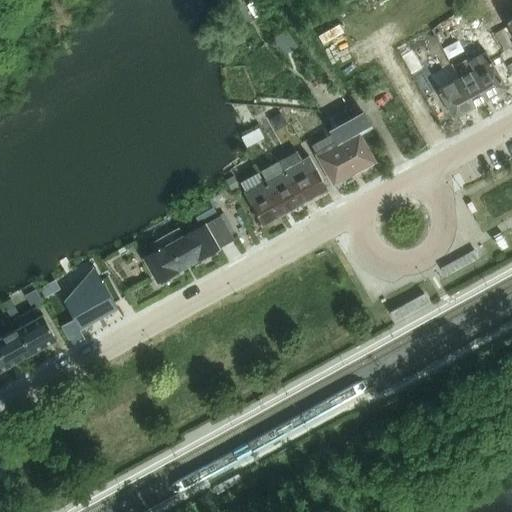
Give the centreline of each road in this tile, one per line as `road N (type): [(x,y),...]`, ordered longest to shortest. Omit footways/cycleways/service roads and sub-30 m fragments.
road 1 (residential): [(0,416),(356,211)]
road 2 (unclassified): [(356,211),(511,125)]
